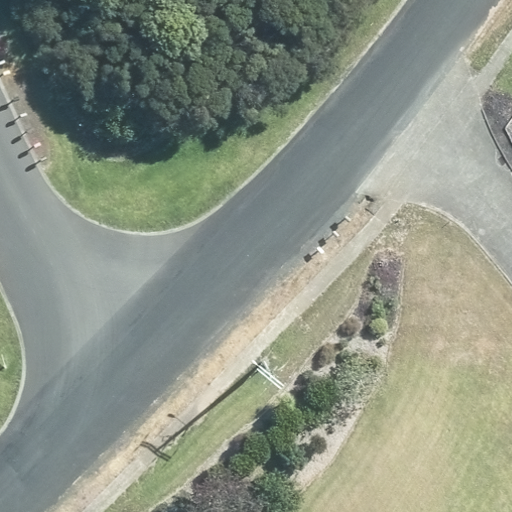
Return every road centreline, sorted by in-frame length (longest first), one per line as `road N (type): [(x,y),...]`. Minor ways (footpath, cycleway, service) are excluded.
road 1 (unclassified): [(113,376),(309,178),(466,0)]
road 2 (residential): [(0,142),(113,376)]
road 3 (unknown): [(357,123),(511,276)]
road 4 (unclassified): [(0,490),(113,376)]
